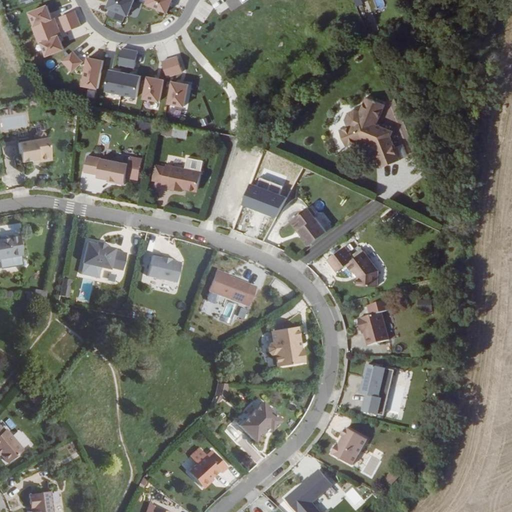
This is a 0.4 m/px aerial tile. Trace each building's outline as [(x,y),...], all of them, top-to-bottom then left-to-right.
[(133,0),(109,0),(107,7),(110,8),(107,15),(122,21),(125,14),(127,15),(133,0)] [(147,0),(146,4),(166,13),(171,0),(147,0)] [(35,35),(57,26),(53,17),(51,18),(46,6),(28,12),(33,25),(31,26),(35,35)] [(62,24),(77,18),(74,11),(59,17),(62,24)] [(80,26),(77,18),(62,24),(65,32),(80,26)] [(60,35),(57,26),(35,35),(38,44),(40,43),(45,56),(63,49),(58,36),(60,35)] [(126,66),(129,50),(121,49),(118,65),(126,66)] [(137,52),(129,50),(126,66),(134,68),(137,52)] [(60,62),(71,73),(82,62),(72,51),(60,62)] [(177,57),(169,59),(174,74),(182,72),(177,57)] [(97,89),(103,61),(87,58),(82,86),(97,89)] [(173,75),(174,74),(169,59),(162,61),(166,77),(173,75)] [(120,94),(124,73),(109,70),(105,91),(120,94)] [(124,73),(120,94),(136,97),(140,77),(124,73)] [(163,80),(146,77),(142,99),(159,102),(163,80)] [(188,85),(171,82),(167,104),(183,107),(188,85)] [(390,136),(393,131),(377,124),(384,104),(366,97),(360,111),(355,109),(348,113),(345,120),(348,126),(340,130),(346,146),(362,140),(374,145),(373,147),(381,167),(400,160),(390,136)] [(17,143),(20,162),(32,160),(38,159),(40,162),(49,161),(51,158),(47,138),(45,138),(44,134),(41,132),(35,133),(33,135),(34,140),(17,143)] [(87,155),(85,172),(98,174),(97,177),(108,179),(115,180),(115,182),(125,184),(129,164),(87,155)] [(169,186),(169,189),(183,191),(184,187),(187,187),(188,190),(194,191),(196,189),(198,190),(202,171),(166,164),(162,184),(169,186)] [(79,188),(90,190),(92,175),(81,174),(79,188)] [(285,197),(251,184),(243,206),(277,218),(285,197)] [(327,231),(308,207),(290,220),(309,245),(327,231)] [(0,258),(22,255),(19,234),(6,236),(7,239),(0,239),(0,258)] [(86,242),(81,263),(109,269),(110,268),(122,271),(126,253),(114,250),(114,248),(105,246),(105,244),(96,242),(95,244),(86,242)] [(378,270),(363,251),(354,258),(344,246),(327,259),(337,272),(347,264),(353,272),(354,271),(357,276),(357,285),(377,286),(378,270)] [(151,254),(146,276),(175,283),(180,262),(169,260),(161,258),(162,256),(151,254)] [(256,287),(215,271),(207,290),(248,306),(256,287)] [(73,300),(90,302),(93,280),(76,278),(73,300)] [(68,298),(69,280),(60,279),(58,297),(68,298)] [(274,280),(270,287),(288,296),(291,290),(274,280)] [(389,340),(381,312),(358,318),(360,328),(362,328),(364,333),(368,345),(389,340)] [(304,362),(302,349),(301,349),(297,326),(270,331),(271,342),(268,343),(267,347),(268,352),(271,355),(273,355),(275,367),(304,362)] [(363,411),(378,415),(382,398),(379,397),(386,368),(368,364),(361,394),(366,395),(363,411)] [(216,383),(214,395),(221,396),(225,397),(228,384),(216,383)] [(44,396),(35,386),(27,394),(37,403),(44,396)] [(214,395),(211,401),(218,404),(221,396),(214,395)] [(271,430),(281,421),(274,414),(275,411),(272,408),(268,409),(268,408),(262,402),(238,425),(254,441),(268,427),(271,430)] [(388,402),(386,416),(398,418),(401,404),(388,402)] [(0,454),(7,463),(23,450),(6,429),(3,431),(0,426),(0,454)] [(352,465),(367,439),(346,428),(342,436),(343,436),(338,444),(337,444),(332,454),(352,465)] [(211,478),(219,471),(221,473),(227,467),(213,452),(208,457),(205,455),(187,472),(201,487),(211,478)] [(370,457),(366,470),(374,472),(378,459),(370,457)] [(320,511),(312,502),(332,484),(319,469),(309,478),(309,477),(302,482),(303,483),(286,499),(297,511),(320,511)] [(144,486),(147,481),(142,477),(139,483),(144,486)] [(203,489),(213,480),(211,478),(201,487),(203,489)] [(348,481),(342,487),(349,493),(354,488),(348,481)] [(32,509),(32,511),(52,511),(50,491),(28,495),(29,505),(31,505),(32,509)]
